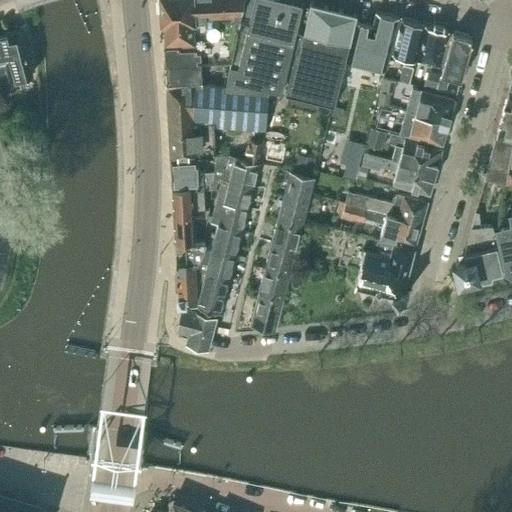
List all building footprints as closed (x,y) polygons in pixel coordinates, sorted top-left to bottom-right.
[(239,24),(244,0),(161,0),(163,21),(166,21),(168,40),(194,38),(194,41),(164,43),(164,45),(199,42),(199,41),(236,39),(239,24)] [(302,4),(303,3),(288,0),(254,0),(239,67),(230,65),(228,79),(227,85),(268,88),(282,91),(302,4)] [(356,18),(357,12),(311,1),(304,31),(326,36),(311,99),(334,104),(356,18)] [(390,51),(399,15),(376,10),(373,24),(355,20),(346,57),(364,61),(368,46),(390,51)] [(393,53),(416,59),(425,23),(402,17),(393,53)] [(449,29),(425,23),(416,59),(440,65),(449,29)] [(0,72),(8,71),(10,78),(32,73),(21,28),(0,33),(0,72)] [(440,78),(440,76),(436,89),(446,91),(448,83),(444,79),(446,73),(462,78),(472,40),(469,35),(454,30),(441,73),(440,78)] [(232,58),(234,50),(236,39),(199,41),(199,42),(164,45),(165,63),(222,60),(222,59),(232,58)] [(223,67),(222,60),(165,63),(166,83),(191,82),(202,81),(202,69),(223,67)] [(413,67),(403,65),(400,80),(409,82),(413,67)] [(436,89),(440,76),(439,73),(438,71),(428,69),(424,86),(436,89)] [(219,123),(232,124),(266,127),(268,88),(227,85),(191,82),(166,83),(169,131),(196,129),(195,118),(214,117),(214,121),(219,121),(219,123)] [(382,86),(378,102),(388,105),(392,88),(382,86)] [(416,113),(449,122),(456,98),(426,90),(423,89),(416,113)] [(503,113),(511,115),(511,91),(509,90),(503,113)] [(410,134),(444,143),(449,122),(416,113),(410,134)] [(511,115),(503,113),(496,135),(511,139),(511,115)] [(196,129),(169,131),(171,157),(200,155),(215,154),(214,121),(214,117),(195,118),(196,129)] [(382,149),(387,131),(385,130),(371,127),(366,145),(382,149)] [(396,143),(392,157),(365,150),(364,153),(436,172),(442,147),(402,136),(402,135),(397,133),(392,132),(389,141),(396,143)] [(250,138),(246,159),(260,161),(261,159),(260,159),(264,141),(262,140),(250,138)] [(346,163),(343,174),(355,178),(365,143),(353,139),(346,163)] [(511,143),(495,139),(492,152),(510,157),(511,145),(511,143)] [(508,169),(510,157),(492,152),(488,165),(508,169)] [(430,193),(436,172),(364,153),(361,164),(380,169),(381,165),(396,169),(393,183),(430,193)] [(214,175),(254,185),(260,162),(246,159),(228,154),(215,154),(214,171),(214,175)] [(200,155),(171,157),(173,187),(199,185),(200,189),(204,188),(212,188),(214,175),(214,171),(202,171),(200,155)] [(360,165),(357,177),(366,179),(369,167),(360,165)] [(508,169),(488,165),(484,179),(506,183),(508,169)] [(314,177),(290,170),(284,195),(308,201),(314,177)] [(217,199),(248,207),(254,185),(214,175),(212,188),(213,188),(219,189),(217,199)] [(206,211),(204,188),(200,189),(199,185),(173,187),(176,241),(176,242),(205,240),(205,239),(195,240),(194,212),(206,211)] [(348,189),(348,192),(341,190),(338,199),(422,221),(428,200),(397,192),(394,201),(348,189)] [(284,195),(278,220),(302,226),(308,201),(284,195)] [(211,220),(218,222),(242,228),(248,207),(217,199),(211,220)] [(416,243),(422,221),(338,199),(340,199),(336,211),(342,213),(343,213),(363,219),(364,217),(384,222),(380,233),(416,243)] [(480,212),(476,211),(464,251),(465,255),(451,258),(457,283),(480,277),(482,279),(492,276),(493,271),(503,268),(494,224),(481,225),(480,212)] [(511,211),(509,213),(511,223),(499,226),(508,267),(511,269),(511,211)] [(296,250),(302,226),(278,220),(272,244),(296,250)] [(236,253),(242,228),(218,222),(215,234),(212,233),(208,247),(217,250),(217,248),(236,253)] [(395,295),(398,300),(407,295),(404,290),(415,247),(376,237),(372,250),(364,248),(355,285),(395,295)] [(204,245),(205,240),(176,242),(179,302),(185,301),(186,298),(196,301),(197,292),(196,259),(198,259),(199,246),(204,245)] [(272,244),(266,267),(290,274),(296,250),(272,244)] [(199,267),(206,269),(230,276),(236,253),(217,248),(217,250),(208,247),(207,250),(204,249),(199,267)] [(199,267),(196,267),(197,292),(196,301),(198,301),(197,305),(221,311),(230,276),(206,269),(199,267)] [(266,267),(259,292),(283,298),(290,274),(266,267)] [(275,329),(283,298),(259,292),(251,323),(275,329)] [(191,341),(208,346),(216,315),(183,306),(182,313),(178,326),(189,329),(191,330),(190,335),(188,341),(191,341)] [(212,511),(203,508),(201,511),(199,511),(181,505),(178,499),(170,502),(171,507),(170,511),(162,508),(156,510),(155,511),(212,511)]
